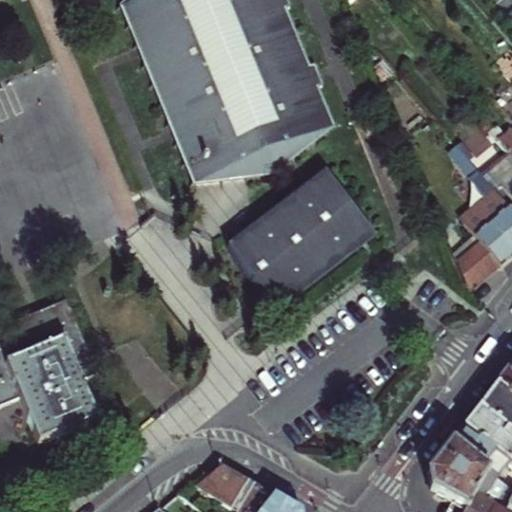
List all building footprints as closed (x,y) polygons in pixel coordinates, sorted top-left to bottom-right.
[(178,131),(198,184),(274,175),(330,133),(314,93),(322,89),(318,78),(314,66),(306,69),(284,13),(291,10),(287,0),(136,0),(130,5),(147,50),(178,131)] [(491,133),(499,143),(511,158),(511,130),(505,135),(497,127),(491,133)] [(470,161),(496,193),(511,211),(511,158),(499,143),(495,146),(498,149),(483,162),(466,142),(458,148),(470,161)] [(482,239),(455,262),(459,271),(469,294),(511,257),(511,211),(496,193),(470,161),(463,168),(488,197),(477,208),(478,209),(467,219),(482,239)] [(253,287),(282,314),(375,243),(358,207),(329,183),(238,253),(253,287)] [(0,327),(0,403),(17,397),(36,443),(94,419),(78,380),(94,374),(64,301),(0,327)] [(511,375),(498,394),(511,404),(511,375)] [(481,417),(511,441),(511,404),(498,394),(481,417)] [(465,437),(507,471),(511,474),(511,441),(481,417),(465,437)] [(495,486),(507,471),(465,437),(453,453),(488,481),(495,486)] [(470,511),(488,481),(453,453),(432,481),(436,503),(450,511),(470,511)] [(225,466),(201,486),(245,511),(303,511),(301,505),(225,466)] [(496,511),(506,495),(495,486),(488,481),(470,511),(496,511)]
